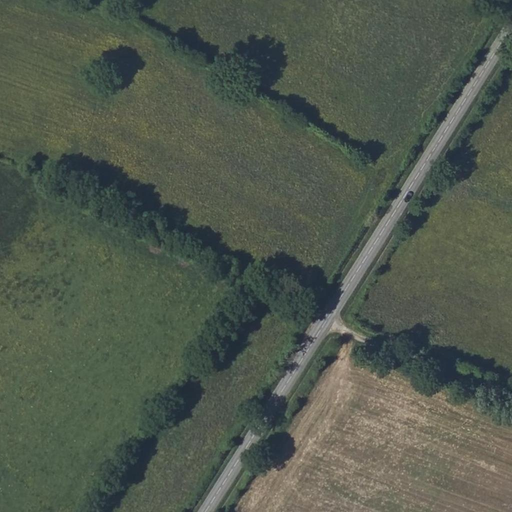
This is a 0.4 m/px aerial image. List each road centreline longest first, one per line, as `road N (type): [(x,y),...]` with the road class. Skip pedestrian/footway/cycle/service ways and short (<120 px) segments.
road 1 (tertiary): [(207,511),(511,29)]
road 2 (track): [(327,324),(511,395)]
